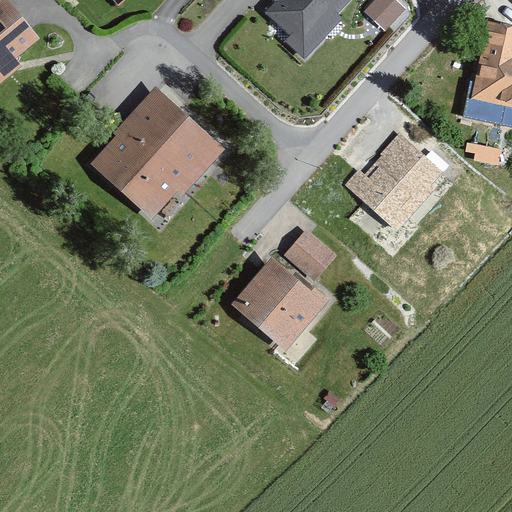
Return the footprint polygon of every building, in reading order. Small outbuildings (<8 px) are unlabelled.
[(0,0),(0,52),(28,33),(5,0),(0,0)] [(255,0),(301,42),(340,0),(255,0)] [(399,0),(369,0),(364,6),(385,25),(404,4),(399,0)] [(468,87),(511,94),(511,25),(480,20),(468,87)] [(98,164),(152,209),(212,139),(158,93),(98,164)] [(349,188),(392,217),(429,163),(386,134),(349,188)] [(313,272),(332,247),(303,226),(284,250),(313,272)] [(241,307),(279,336),(314,290),(276,262),(241,307)]
